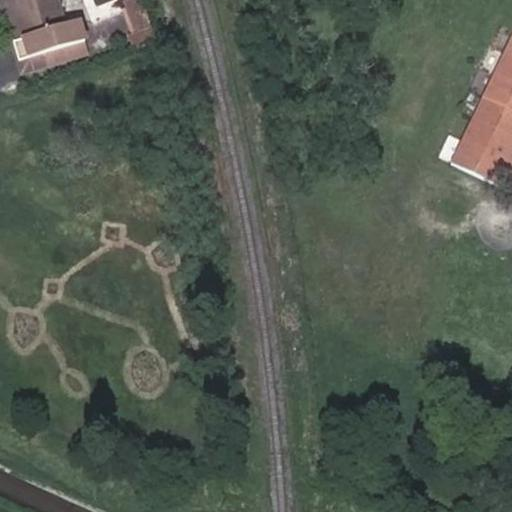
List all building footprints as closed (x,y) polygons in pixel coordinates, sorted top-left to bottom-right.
[(79,45),(24,61),(7,0),(0,0),(0,17),(15,75),(83,57),(79,45)] [(52,0),(7,0),(24,61),(65,48),(79,45),(74,26),(61,30),(52,0)] [(123,5),(126,15),(136,11),(138,10),(134,1),(123,5)] [(149,32),(143,8),(138,10),(136,11),(126,15),(121,17),(127,39),(149,32)] [(149,32),(127,39),(132,54),(153,46),(149,32)] [(501,173),(509,176),(511,170),(511,156),(509,155),(511,149),(511,45),(456,165),(495,185),(501,173)]
